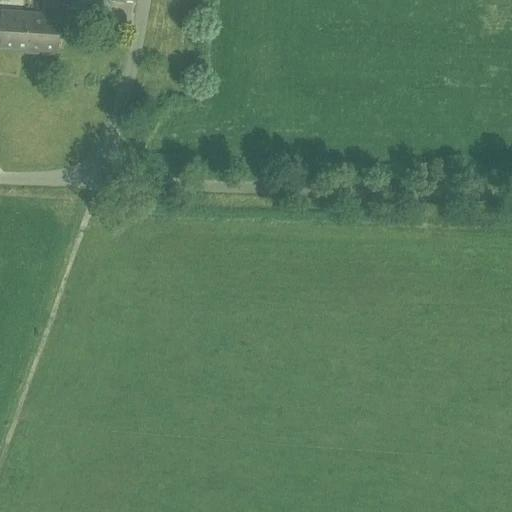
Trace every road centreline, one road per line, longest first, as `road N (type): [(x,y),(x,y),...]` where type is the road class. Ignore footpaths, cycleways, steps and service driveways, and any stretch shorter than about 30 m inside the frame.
road 1 (unclassified): [(0,177),(511,198)]
road 2 (track): [(99,181),(139,46),(144,0)]
